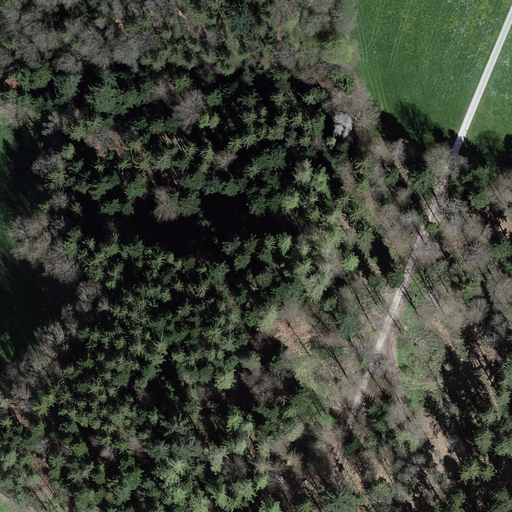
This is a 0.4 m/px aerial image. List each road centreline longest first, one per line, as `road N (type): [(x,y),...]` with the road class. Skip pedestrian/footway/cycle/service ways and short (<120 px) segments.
road 1 (track): [(326,511),(387,328),(511,13)]
road 2 (track): [(387,328),(414,453),(440,511)]
